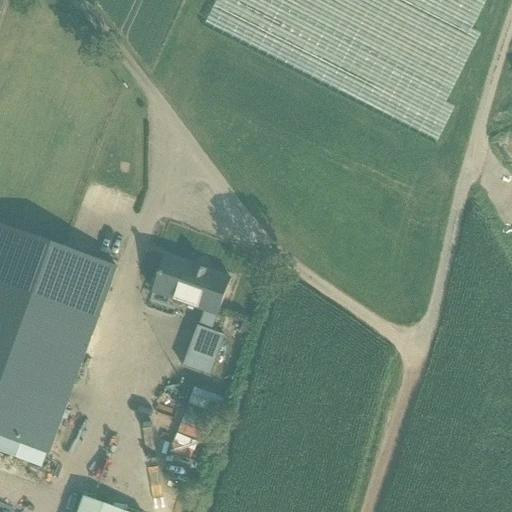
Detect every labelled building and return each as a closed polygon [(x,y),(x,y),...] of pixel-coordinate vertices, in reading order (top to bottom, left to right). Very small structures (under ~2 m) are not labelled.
[(0,452),(42,469),(47,455),(50,455),(117,269),(0,226),(0,452)] [(152,293),(205,312),(199,328),(198,327),(182,368),(210,378),(225,337),(211,332),(216,316),(218,317),(231,280),(206,271),(205,273),(196,270),(197,268),(166,257),(152,293)] [(242,324),(239,335),(248,338),(251,327),(242,324)] [(192,429),(184,452),(210,461),(218,438),(192,429)] [(183,458),(180,467),(203,475),(206,465),(183,458)] [(130,511),(84,495),(78,511),(130,511)]
